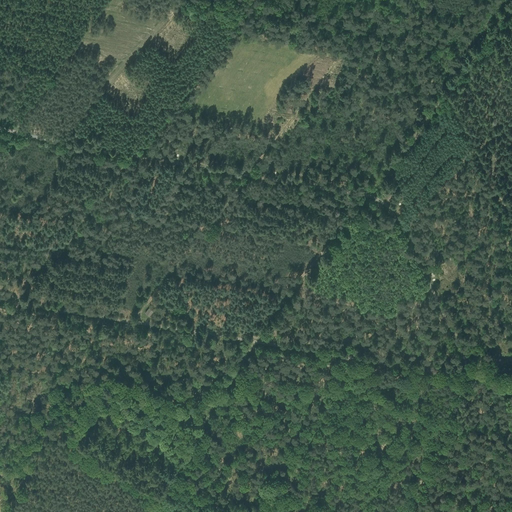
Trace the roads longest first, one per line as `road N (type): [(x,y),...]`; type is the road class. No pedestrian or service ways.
road 1 (track): [(463,371),(134,321),(0,292)]
road 2 (track): [(471,53),(364,196),(389,201),(424,274)]
road 3 (track): [(250,5),(471,53)]
road 4 (track): [(511,229),(424,274),(468,371)]
road 5 (track): [(166,481),(252,341)]
road 6 (track): [(463,371),(407,511)]
